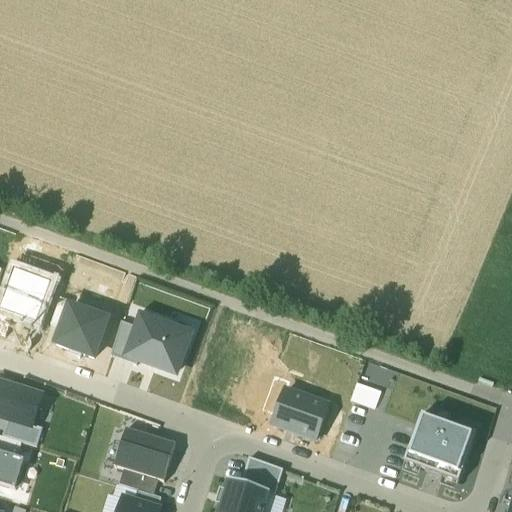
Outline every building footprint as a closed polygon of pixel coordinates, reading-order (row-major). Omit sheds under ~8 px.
[(72,305),(60,301),(50,328),(60,331),(68,309),(70,310),(72,305)] [(70,310),(68,309),(60,331),(52,352),(95,367),(110,324),(70,310)] [(141,314),(135,330),(134,332),(138,333),(128,359),(139,363),(176,377),(190,338),(167,330),(169,325),(141,314)] [(122,325),(109,358),(137,368),(139,363),(128,359),(138,333),(134,332),(135,330),(122,325)] [(0,418),(9,422),(34,430),(43,400),(0,386),(0,418)] [(380,395),(356,386),(351,403),(374,411),(380,395)] [(271,431),(317,447),(331,408),(285,392),(271,431)] [(405,465),(460,485),(478,436),(422,417),(405,465)] [(4,439),(37,450),(42,432),(34,430),(9,422),(4,439)] [(114,470),(125,473),(159,484),(165,485),(177,448),(126,432),(114,470)] [(0,488),(15,493),(24,465),(0,457),(0,488)] [(275,498),(284,473),(250,462),(242,487),(270,496),(275,498)] [(139,494),(154,499),(159,484),(125,473),(120,489),(139,494)] [(265,511),(270,496),(242,487),(228,483),(225,494),(221,493),(216,509),(220,510),(219,511),(265,511)] [(154,511),(158,511),(162,501),(154,499),(139,494),(135,506),(154,511)] [(154,511),(135,506),(124,503),(120,511),(154,511)]
